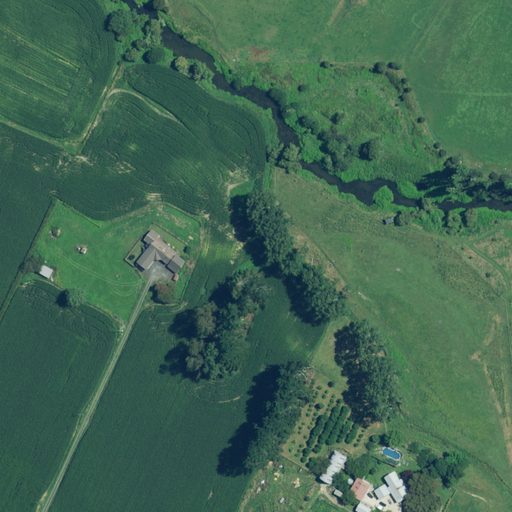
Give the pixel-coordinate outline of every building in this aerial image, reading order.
[(149,270),(157,261),(165,260),(170,265),(169,266),(179,274),(190,261),(162,238),(164,236),(155,229),(146,239),(153,245),(139,262),(149,270)] [(55,270),(43,264),(39,272),(51,278),(55,270)] [(348,458),(337,451),(321,477),(332,484),(348,458)] [(368,476),(356,469),(354,473),(361,477),(351,493),(364,501),(374,485),(366,480),(368,476)] [(402,480),(397,472),(384,479),(387,484),(377,491),(382,500),(394,493),(400,503),(414,495),(404,479),(402,480)] [(347,495),(339,490),(336,493),(345,499),(347,495)] [(373,511),(374,510),(363,503),(358,511),(360,511),(373,511)]
